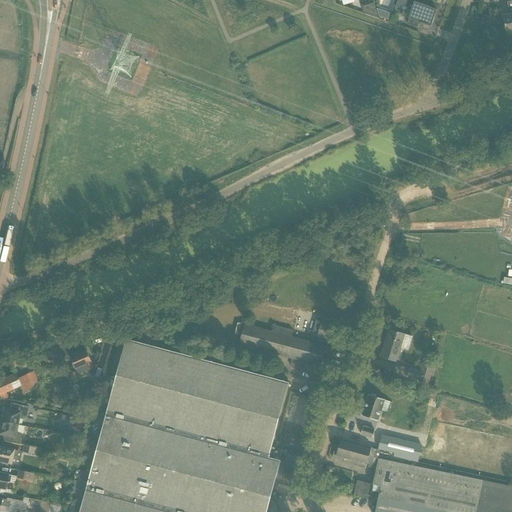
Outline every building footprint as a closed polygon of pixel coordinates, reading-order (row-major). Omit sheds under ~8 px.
[(397,0),(396,7),(402,9),(403,5),(412,8),(409,18),(409,19),(408,23),(418,27),(419,22),(431,26),(435,16),(434,16),(437,9),(430,7),(414,1),(414,0),(397,0)] [(511,0),(508,0),(508,2),(511,1),(511,14),(503,17),(507,33),(511,32),(511,0)] [(376,4),(364,6),(366,14),(377,12),(376,4)] [(482,12),(483,21),(490,20),(489,12),(482,12)] [(327,339),(331,325),(329,325),(330,319),(318,316),(313,335),(318,336),(327,339)] [(239,344),(320,366),(325,346),(291,337),(293,331),(274,326),(272,331),(244,324),(239,344)] [(397,362),(406,335),(390,330),(381,356),(397,362)] [(266,511),(271,497),(273,489),(275,481),(290,485),(292,477),(295,465),(265,457),(266,453),(270,454),(280,417),(289,383),(128,339),(107,414),(102,413),(96,437),(101,438),(99,446),(94,444),(84,481),(89,483),(88,486),(81,511),(266,511)] [(94,368),(91,361),(87,351),(71,358),(75,369),(86,365),(88,370),(94,368)] [(432,370),(422,367),(421,371),(411,368),(408,375),(419,379),(418,382),(427,385),(432,370)] [(23,391),(32,387),(26,375),(17,379),(15,374),(0,380),(0,397),(1,399),(8,399),(5,392),(20,385),(23,391)] [(100,391),(103,379),(94,377),(91,389),(100,391)] [(97,393),(91,391),(88,400),(95,402),(97,393)] [(384,400),(379,398),(369,395),(362,416),(377,421),(384,400)] [(9,410),(3,409),(2,413),(0,413),(0,412),(0,421),(16,425),(18,418),(26,418),(28,407),(10,403),(9,410)] [(77,420),(75,431),(84,432),(86,422),(77,420)] [(16,425),(0,421),(0,434),(3,435),(2,441),(20,445),(22,435),(15,431),(16,425)] [(375,430),(363,427),(361,434),(372,438),(375,430)] [(382,436),(379,449),(395,453),(394,456),(418,462),(422,446),(382,436)] [(372,448),(341,440),(339,449),(335,448),(333,458),(342,460),(341,462),(366,469),(367,464),(376,466),(380,450),(372,448)] [(40,456),(41,449),(24,446),(23,453),(40,456)] [(15,457),(17,451),(0,447),(0,461),(11,464),(12,456),(15,457)] [(511,511),(511,487),(379,459),(373,488),(372,493),(380,494),(376,511),(511,511)] [(17,471),(16,478),(35,482),(36,474),(17,471)] [(9,483),(11,475),(0,473),(0,488),(4,489),(6,482),(9,483)] [(368,495),(371,484),(358,481),(354,494),(360,496),(368,495)] [(1,499),(1,498),(0,498),(0,505),(9,507),(10,502),(21,505),(23,497),(7,494),(6,500),(1,499)] [(47,503),(46,509),(58,511),(60,506),(47,503)]
